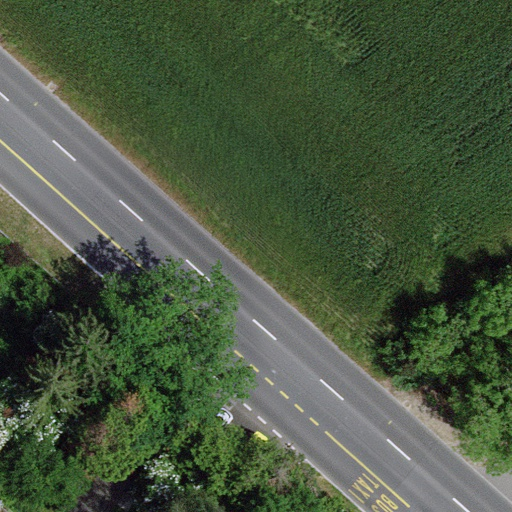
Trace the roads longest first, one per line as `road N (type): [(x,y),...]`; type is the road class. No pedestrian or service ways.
road 1 (secondary): [(443,511),(0,115)]
road 2 (unknown): [(252,340),(107,511)]
